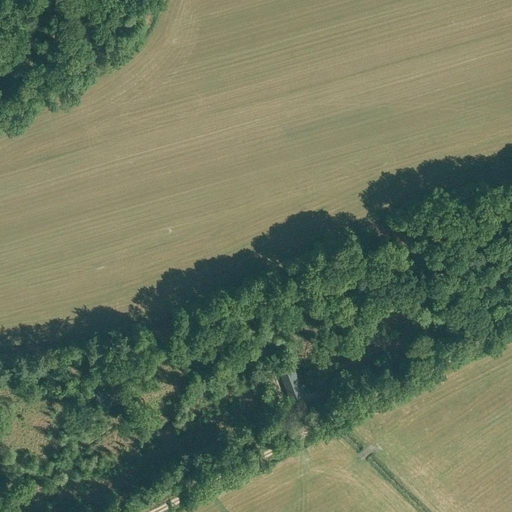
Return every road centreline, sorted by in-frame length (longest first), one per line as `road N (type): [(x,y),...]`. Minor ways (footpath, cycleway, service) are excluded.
road 1 (track): [(0,353),(142,321),(511,176)]
road 2 (track): [(162,511),(511,329)]
